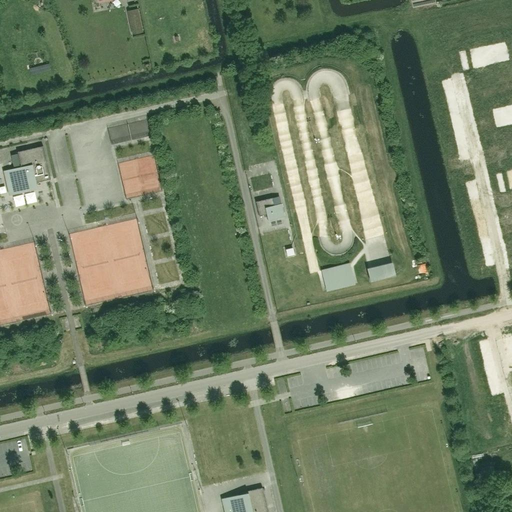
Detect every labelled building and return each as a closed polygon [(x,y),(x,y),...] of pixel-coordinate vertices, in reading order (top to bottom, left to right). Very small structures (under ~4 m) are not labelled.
[(137,8),(127,11),(131,33),(142,31),(137,8)] [(504,43),(497,44),(501,62),(508,60),(504,43)] [(497,44),(490,46),(494,63),(501,62),(497,44)] [(490,46),(483,48),(487,65),(494,63),(490,46)] [(483,48),(476,49),(480,67),(487,65),(483,48)] [(476,49),(469,51),(473,68),(480,67),(476,49)] [(507,107),(499,108),(504,126),(511,124),(507,107)] [(499,108),(492,110),(497,128),(504,126),(499,108)] [(43,146),(18,152),(18,153),(18,155),(21,166),(21,167),(13,169),(4,171),(9,195),(38,189),(36,182),(50,179),(43,146)] [(21,167),(21,166),(18,155),(18,153),(10,155),(13,169),(21,167)] [(284,216),(281,204),(274,205),(272,198),(255,202),(259,216),(266,214),(268,220),(284,216)] [(294,255),(292,248),(286,249),(287,256),(294,255)] [(394,275),(394,272),(392,264),(367,270),(369,278),(370,281),(394,275)] [(331,283),(347,282),(346,272),(339,273),(339,279),(330,279),(331,283)] [(240,495),(226,498),(229,511),(268,511),(262,487),(240,492),(240,495)]
